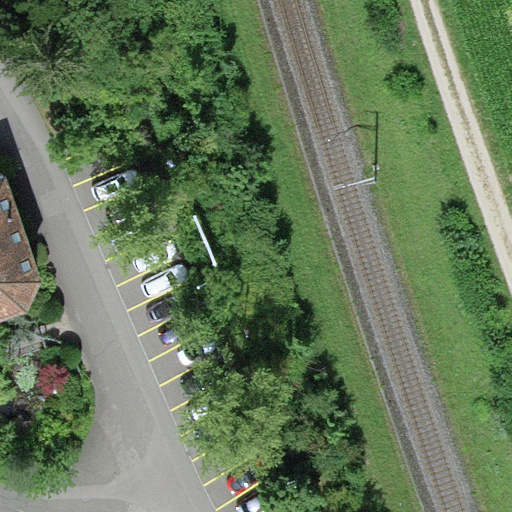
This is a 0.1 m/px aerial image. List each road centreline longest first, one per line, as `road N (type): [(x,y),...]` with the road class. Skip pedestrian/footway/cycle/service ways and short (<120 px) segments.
road 1 (residential): [(0,121),(45,189),(171,511)]
road 2 (track): [(428,0),(511,254)]
